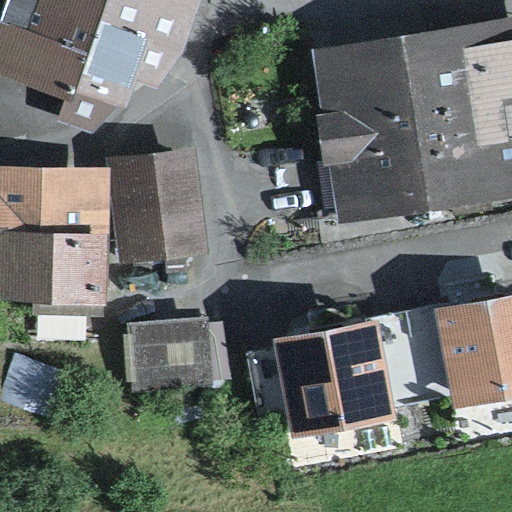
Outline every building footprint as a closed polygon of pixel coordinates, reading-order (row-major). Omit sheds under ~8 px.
[(0,60),(6,62),(3,72),(72,95),(75,86),(88,48),(104,0),(12,0),(0,35),(0,60)] [(174,49),(190,4),(179,0),(104,0),(88,48),(75,86),(72,95),(66,112),(89,120),(101,114),(120,59),(155,71),(174,49)] [(511,91),(511,40),(431,53),(442,148),(447,191),(498,183),(487,95),(511,91)] [(324,69),(344,207),(447,191),(442,148),(431,53),(324,69)] [(130,256),(203,247),(191,160),(118,169),(130,256)] [(0,235),(26,235),(28,185),(0,183),(0,235)] [(97,311),(101,188),(28,185),(26,235),(0,235),(0,279),(42,282),(40,309),(97,311)] [(511,385),(511,302),(448,314),(463,395),(511,385)] [(138,330),(143,380),(203,375),(199,326),(138,330)] [(258,414),(298,406),(301,425),(384,410),(369,329),(247,351),(258,414)]
